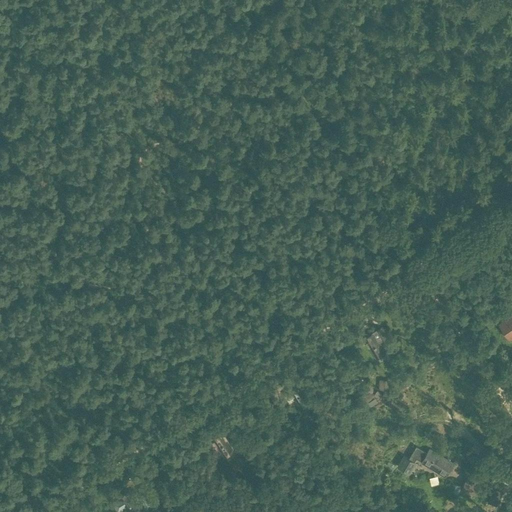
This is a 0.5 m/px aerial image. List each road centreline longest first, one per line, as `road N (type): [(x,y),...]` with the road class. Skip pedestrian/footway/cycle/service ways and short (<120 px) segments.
road 1 (track): [(424,269),(54,511)]
road 2 (track): [(248,0),(424,269)]
road 3 (track): [(511,407),(424,269)]
